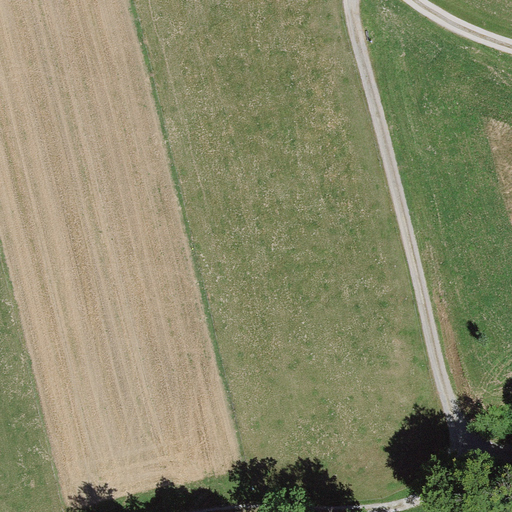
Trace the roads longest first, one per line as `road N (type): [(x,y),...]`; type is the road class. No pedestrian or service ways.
road 1 (track): [(347,0),(465,452)]
road 2 (track): [(254,511),(395,504),(465,452)]
